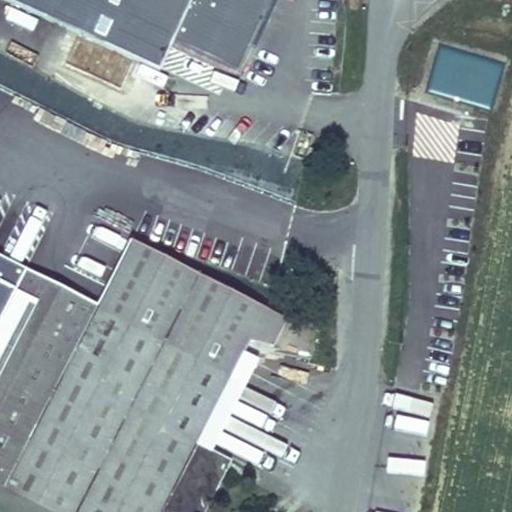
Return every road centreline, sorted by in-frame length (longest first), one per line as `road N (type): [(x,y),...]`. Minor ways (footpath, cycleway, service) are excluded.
road 1 (unclassified): [(337,511),(362,330),(384,20)]
road 2 (unknown): [(377,111),(176,86),(109,69),(7,18)]
road 3 (unknown): [(364,296),(162,229),(93,231),(15,250)]
